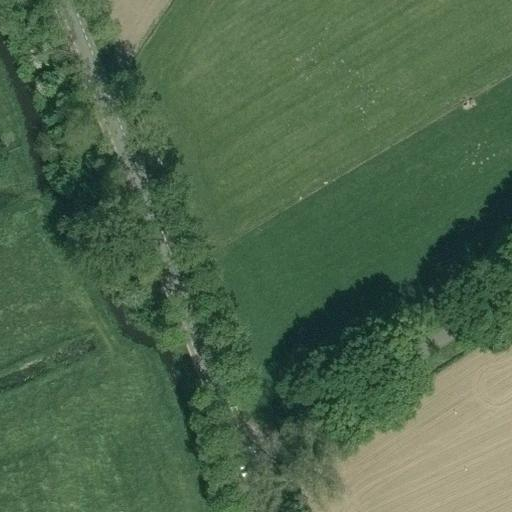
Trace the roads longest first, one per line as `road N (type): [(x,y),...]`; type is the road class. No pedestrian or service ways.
road 1 (tertiary): [(242,463),(64,0)]
road 2 (unclassified): [(242,463),(511,292)]
